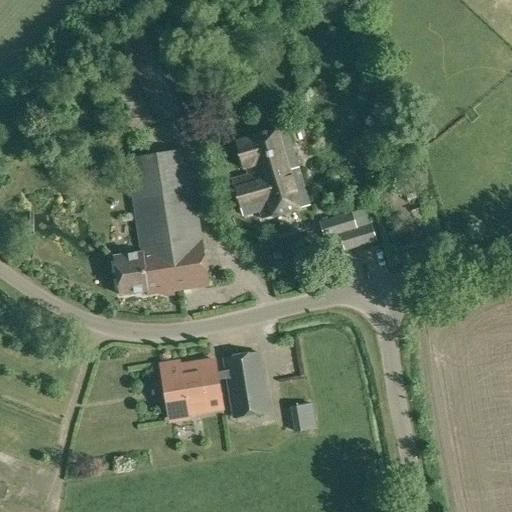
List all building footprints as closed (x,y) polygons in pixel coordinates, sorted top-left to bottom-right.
[(157,123),(198,104),(164,25),(123,42),(157,123)] [(96,74),(84,87),(91,94),(103,80),(96,74)] [(309,206),(287,127),(237,141),(245,168),(248,167),(249,174),(233,179),(243,216),(259,211),(261,219),(309,206)] [(148,294),(184,289),(209,285),(188,151),(128,160),(142,252),(115,256),(121,295),(148,291),(148,294)] [(374,201),(414,189),(412,181),(372,194),(374,201)] [(367,223),(363,208),(320,221),(325,238),(340,234),(345,250),(375,241),(369,222),(367,223)] [(226,371),(227,379),(234,418),(268,412),(258,352),(224,358),(226,371)] [(227,379),(226,371),(215,373),(213,359),(161,368),(169,418),(222,409),(217,381),(227,379)] [(295,432),(317,428),(313,403),(291,407),(295,432)]
